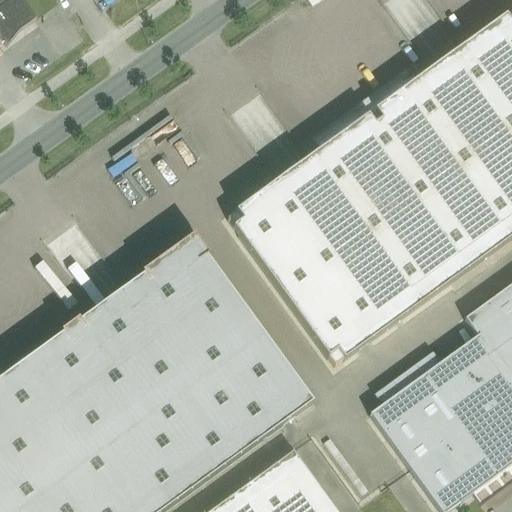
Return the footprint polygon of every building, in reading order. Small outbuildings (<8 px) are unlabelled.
[(0,0),(0,44),(6,49),(18,34),(35,22),(18,0),(0,0)] [(341,364),(342,365),(511,241),(511,14),(399,97),(391,86),(331,129),(340,140),(226,223),(237,239),(236,240),(326,363),(327,362),(333,370),(341,364)] [(0,511),(169,511),(311,410),(192,245),(0,383),(0,511)] [(511,287),(463,323),(476,340),(368,419),(408,473),(436,511),(451,511),(511,468),(511,287)] [(331,511),(290,456),(213,511),(331,511)]
